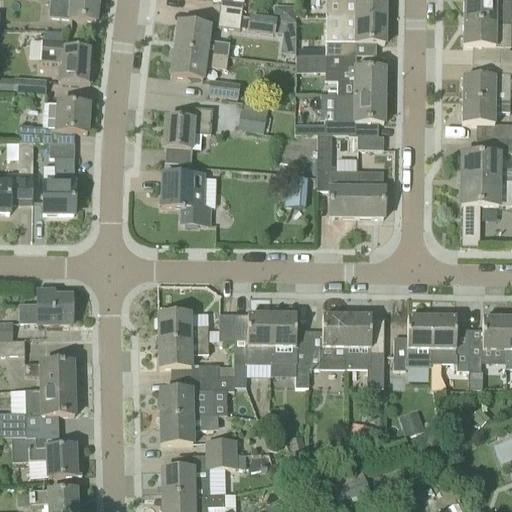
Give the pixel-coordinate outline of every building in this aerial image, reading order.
[(49,0),(49,6),(48,22),(95,26),(97,0),(49,0)] [(220,4),(219,17),(241,19),(243,7),(231,5),(232,0),(201,0),(213,1),(213,3),(220,4)] [(385,21),(384,0),(325,0),(325,19),(385,21)] [(463,3),(463,28),(510,28),(510,5),(495,5),(495,4),(463,3)] [(239,34),(241,19),(219,17),(217,31),(239,34)] [(325,19),(325,59),(351,60),(351,48),(384,48),(385,21),(325,19)] [(276,23),(249,20),(247,36),(273,40),(276,23)] [(178,27),(174,53),(227,60),(229,48),(207,46),(209,31),(178,27)] [(510,52),(510,28),(463,28),(462,52),(474,52),(474,67),(511,66),(511,54),(509,55),(509,52),(510,52)] [(61,36),(45,34),(45,42),(61,44),(61,36)] [(57,86),(90,88),(92,54),(63,52),(63,44),(61,44),(45,42),(42,42),(40,64),(59,66),(57,86)] [(202,85),(204,71),(226,74),(227,60),(174,53),(171,81),(202,85)] [(351,73),(351,60),(325,59),(296,60),(295,77),(324,78),(324,73),(351,73)] [(509,78),(511,78),(511,66),(474,67),(474,81),(462,81),(462,106),(509,107),(509,78)] [(388,85),(384,85),(384,74),(351,73),(324,73),(324,78),(324,86),(337,86),(337,100),(383,101),(383,99),(388,99),(388,85)] [(46,85),(14,83),(0,82),(0,96),(45,99),(46,85)] [(206,100),(237,104),(239,89),(208,85),(206,100)] [(294,139),(317,140),(317,139),(330,139),(330,140),(348,140),(348,141),(354,141),(354,127),(383,128),(383,101),(337,100),(320,99),(319,125),(325,125),(325,136),(312,136),(312,132),(308,129),(294,129),(294,139)] [(475,144),(511,144),(511,128),(493,129),(493,116),(509,116),(509,107),(462,106),(461,130),(477,130),(477,143),(475,143),(475,144)] [(237,133),(263,138),(267,112),(242,107),(237,133)] [(49,147),(74,148),(74,138),(86,138),(88,110),(57,108),(57,109),(44,108),(42,132),(20,131),(18,147),(33,147),(33,148),(49,148),(49,147)] [(165,123),(163,153),(166,153),(164,168),(189,170),(192,138),(209,139),(211,115),(188,113),(187,124),(165,123)] [(328,223),(355,223),(355,208),(356,208),(356,194),(356,177),(331,177),(330,140),(330,139),(317,139),(317,140),(316,195),(329,195),(328,223)] [(383,142),(357,141),(357,155),(382,155),(383,142)] [(461,185),(497,185),(498,157),(511,157),(511,144),(475,144),(475,145),(477,145),(477,159),(461,159),(461,185)] [(18,147),(17,179),(7,179),(7,186),(0,186),(0,218),(9,218),(9,208),(31,209),(33,148),(33,147),(18,147)] [(49,147),(49,148),(49,163),(54,163),(53,190),(43,190),(42,219),(73,219),(74,148),(49,147)] [(336,176),(356,176),(356,164),(336,165),(336,176)] [(204,210),(205,179),(162,179),(161,212),(181,213),(181,229),(208,230),(208,210),(204,210)] [(304,213),(306,183),(287,181),(285,211),(304,213)] [(497,185),(461,185),(460,210),(462,210),(478,211),(511,211),(511,185),(497,185)] [(383,194),(356,194),(356,208),(355,208),(355,223),(383,223),(383,194)] [(477,233),(478,211),(462,210),(462,232),(462,250),(477,250),(477,233)] [(36,297),(36,309),(18,309),(18,328),(71,328),(71,301),(54,301),(54,297),(36,297)] [(158,347),(207,346),(207,331),(189,332),(189,319),(157,319),(158,347)] [(233,346),(233,327),(233,319),(218,320),(218,346),(233,346)] [(270,370),(270,369),(271,320),(247,320),(247,327),(233,327),(233,346),(233,374),(245,374),(245,370),(270,370)] [(271,320),(270,369),(270,368),(285,368),(285,352),(295,352),(295,320),(271,320)] [(346,353),(346,321),(322,321),(321,352),(320,352),(320,356),(308,356),(307,373),(320,374),(320,368),(333,368),(334,353),(346,353)] [(346,321),(346,353),(370,353),(370,321),(346,321)] [(407,353),(431,354),(431,322),(407,322),(406,343),(393,342),(393,362),(393,375),(405,375),(405,365),(407,365),(407,353)] [(468,376),(469,335),(455,335),(455,323),(431,322),(431,354),(430,395),(440,395),(441,370),(456,370),(456,376),(468,376)] [(481,369),(506,369),(506,323),(482,323),(482,335),(469,335),(468,376),(480,376),(481,369)] [(11,328),(0,327),(0,345),(4,345),(4,346),(12,345),(11,328)] [(24,345),(12,345),(4,346),(4,345),(0,345),(0,360),(24,360),(24,345)] [(190,374),(191,383),(217,383),(217,369),(190,370),(190,361),(208,360),(207,346),(158,347),(159,374),(190,374)] [(307,393),(307,373),(308,356),(296,356),(295,392),(307,393)] [(370,375),(383,375),(383,359),(370,358),(370,375)] [(73,394),(72,367),(38,367),(38,368),(24,369),(24,381),(39,380),(39,395),(73,394)] [(159,396),(160,423),(213,422),(213,397),(233,396),(233,382),(217,383),(191,383),(191,395),(159,396)] [(24,409),(24,419),(24,421),(40,421),(40,422),(74,421),(73,394),(39,395),(24,395),(24,409)] [(10,443),(25,443),(24,421),(24,419),(0,418),(0,441),(10,442),(10,443)] [(192,449),(192,436),(217,435),(217,421),(213,422),(160,423),(160,450),(192,449)] [(377,432),(361,429),(357,449),(373,453),(377,432)] [(80,466),(74,467),(74,451),(46,451),(46,453),(35,453),(35,443),(25,443),(10,443),(11,468),(46,467),(47,482),(81,481),(80,466)] [(204,446),(204,460),(236,460),(236,445),(204,446)] [(236,460),(204,460),(205,475),(236,474),(236,460)] [(161,501),(209,500),(208,486),(193,486),(193,473),(161,474),(161,501)] [(338,506),(369,495),(361,473),(330,484),(338,506)] [(28,497),(29,510),(48,509),(48,511),(76,511),(76,494),(28,496),(28,497)] [(17,510),(29,510),(28,497),(16,498),(17,510)] [(223,511),(223,500),(209,500),(161,501),(161,511),(223,511)]
